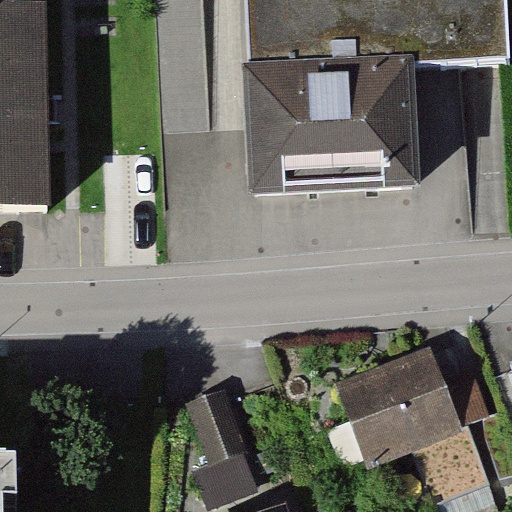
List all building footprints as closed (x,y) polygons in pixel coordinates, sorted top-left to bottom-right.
[(0,0),(0,217),(48,217),(46,116),(44,17),(33,17),(32,0),(0,0)] [(511,67),(507,0),(241,0),(252,207),(427,198),(420,72),(508,67),(511,67)] [(466,439),(431,352),(334,391),(369,478),(466,439)] [(207,406),(189,412),(211,472),(246,459),(224,400),(207,406)] [(20,511),(19,473),(0,473),(0,511),(20,511)]
